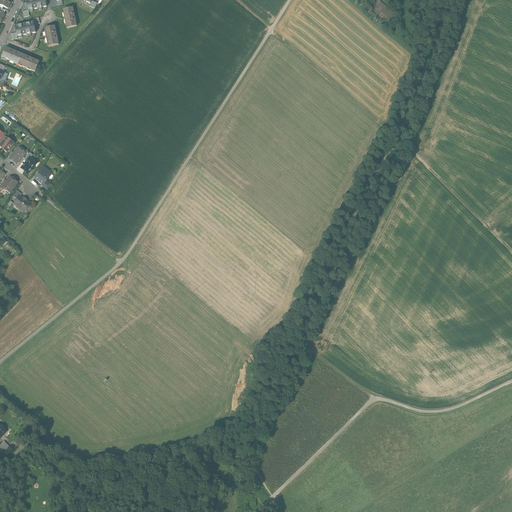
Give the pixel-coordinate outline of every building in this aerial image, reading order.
[(6,0),(0,0),(1,1),(0,3),(0,4),(8,8),(11,2),(8,1),(6,0)] [(45,0),(27,0),(26,0),(29,10),(32,9),(32,10),(43,7),(46,6),(45,0)] [(394,14),(380,2),(380,1),(378,0),(366,0),(374,7),(368,13),(384,27),(394,14)] [(72,8),(62,10),(63,14),(64,14),(65,18),(64,18),(65,20),(66,24),(66,25),(66,28),(76,26),(72,8)] [(30,22),(15,26),(17,36),(22,35),(31,33),(36,32),(34,24),(33,22),(30,22)] [(54,26),(45,28),(45,31),(46,32),(47,36),(46,36),(47,38),(48,38),(48,42),(48,43),(48,46),(58,44),(54,26)] [(22,55),(6,48),(2,56),(6,58),(6,59),(10,61),(10,60),(14,61),(14,63),(18,64),(19,63),(22,55)] [(39,62),(22,55),(19,63),(22,65),(23,66),(27,68),(27,67),(30,68),(31,69),(35,71),(39,62)] [(1,144),(0,144),(0,146),(4,150),(4,151),(7,153),(9,150),(14,144),(9,140),(8,140),(5,138),(1,144)] [(13,153),(10,158),(17,164),(22,157),(25,154),(18,148),(13,153)] [(24,159),(23,160),(26,162),(29,159),(30,159),(32,155),(29,153),(24,159)] [(26,162),(21,168),(28,174),(31,170),(31,171),(33,170),(34,169),(34,168),(33,167),(36,164),(30,159),(29,159),(26,162)] [(43,169),(42,168),(35,178),(43,184),(46,181),(47,179),(46,178),(50,174),(47,172),(46,170),(45,168),(43,169)] [(7,182),(3,187),(6,190),(6,191),(6,192),(9,194),(10,194),(12,191),(12,190),(17,183),(10,178),(7,182)] [(46,181),(43,184),(42,186),(47,189),(51,184),(46,181)] [(16,190),(13,196),(17,199),(19,196),(20,196),(21,194),(16,190)] [(20,196),(19,196),(17,199),(14,203),(17,206),(24,211),(27,208),(28,208),(29,207),(28,206),(30,204),(26,201),(23,198),(23,199),(20,196)] [(4,441),(0,444),(0,449),(3,453),(9,447),(4,441)]
